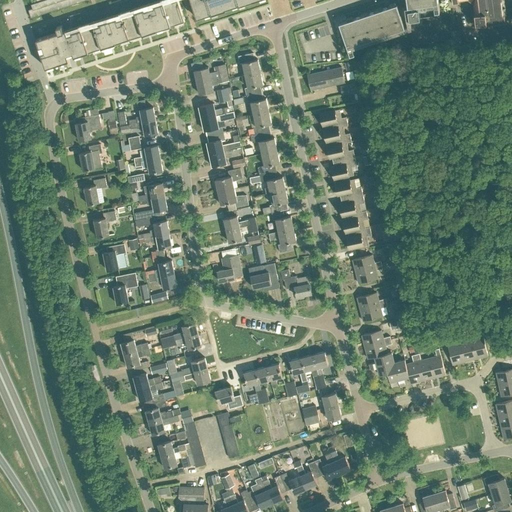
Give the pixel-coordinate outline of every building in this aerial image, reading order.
[(29,9),(31,17),(84,0),(37,0),(38,1),(32,3),(33,8),(29,9)] [(59,31),(37,38),(38,44),(39,47),(43,59),(44,62),(68,55),(73,53),(74,56),(78,55),(81,54),(92,50),(101,47),(104,46),(109,45),(113,43),(115,43),(119,41),(128,39),(131,38),(140,35),(144,33),(146,33),(150,32),(156,30),(158,29),(168,26),(174,24),(183,21),(185,20),(178,0),(173,0),(172,0),(168,0),(165,1),(154,5),(155,6),(145,9),(145,8),(137,10),(127,13),(127,15),(118,18),(117,16),(108,19),(99,22),(100,24),(90,27),(90,25),(67,33),(66,29),(64,30),(62,25),(57,26),(59,31)] [(191,0),(197,18),(253,0),(191,0)] [(435,10),(435,11),(440,10),(438,0),(407,0),(408,6),(438,2),(439,10),(435,10)] [(452,0),(453,3),(467,1),(473,5),(476,25),(506,21),(502,0),(452,0)] [(339,23),(350,55),(355,54),(354,53),(351,54),(348,47),(405,28),(402,20),(410,19),(413,44),(444,39),(441,14),(420,17),(419,7),(399,10),(397,3),(339,23)] [(470,29),(471,17),(465,16),(463,28),(470,29)] [(462,43),(460,29),(451,30),(454,44),(462,43)] [(153,62),(160,59),(157,53),(151,56),(153,62)] [(246,75),(260,72),(258,59),(249,61),(247,54),(239,55),(241,63),(243,63),(246,74),(246,75)] [(216,71),(210,72),(209,66),(195,69),(198,81),(228,75),(226,64),(215,66),(216,71)] [(320,74),(308,77),(311,90),(333,85),(332,83),(345,80),(342,67),(320,72),(320,74)] [(246,87),(247,95),(262,92),(260,85),(263,84),(260,72),(246,75),(246,74),(243,75),(244,80),(247,80),(249,87),(246,87)] [(228,75),(198,81),(200,94),(214,91),(213,85),(219,84),(219,83),(230,81),(228,75)] [(340,85),(342,93),(357,90),(355,81),(340,85)] [(219,96),(229,93),(228,87),(218,89),(219,96)] [(266,98),(263,98),(262,92),(247,95),(249,102),(252,102),(254,114),(269,110),(266,98)] [(219,96),(220,102),(230,99),(229,93),(219,96)] [(200,106),(202,118),(234,111),(233,105),(215,109),(214,103),(200,106)] [(130,124),(156,119),(153,106),(140,109),(141,115),(136,116),(136,118),(129,119),(130,124)] [(118,111),(120,123),(127,122),(124,109),(118,111)] [(325,122),(325,125),(347,120),(346,116),(342,117),(340,109),(320,113),(322,122),(325,122)] [(269,110),(254,114),(257,126),(254,126),(255,134),(270,131),(269,124),(271,123),(269,110)] [(234,111),(202,118),(205,130),(215,128),(216,132),(224,131),(222,126),(219,127),(218,121),(236,117),(234,111)] [(489,129),(502,129),(503,114),(490,113),(489,129)] [(78,117),(79,122),(76,123),(79,140),(91,138),(88,125),(100,123),(99,114),(85,116),(78,117)] [(109,120),(110,128),(118,126),(116,119),(109,120)] [(144,127),(145,135),(158,133),(156,119),(130,124),(130,125),(131,129),(139,128),(144,127)] [(328,138),(329,141),(351,136),(350,132),(345,133),(344,126),(348,125),(347,120),(325,125),(326,129),(324,129),(326,139),(328,138)] [(274,137),(272,138),(270,131),(255,134),(250,135),(252,142),(260,141),(262,153),(277,150),(274,137)] [(216,135),(217,140),(207,142),(210,153),(242,147),(240,138),(222,142),(221,139),(225,138),(224,133),(216,135)] [(129,136),(130,142),(140,140),(139,134),(129,136)] [(332,154),(333,162),(355,157),(353,149),(349,150),(347,142),(352,141),(351,136),(329,141),(330,145),(327,145),(329,155),(332,154)] [(140,140),(130,142),(131,149),(141,147),(140,140)] [(80,152),(83,170),(101,166),(99,153),(102,153),(100,144),(88,146),(89,151),(80,152)] [(134,157),(135,162),(160,157),(158,144),(145,147),(146,149),(140,150),(142,156),(134,157)] [(242,147),(210,153),(213,166),(227,163),(225,157),(232,155),(243,152),(242,147)] [(277,150),(262,153),(265,165),(255,167),(257,174),(275,170),(274,163),(280,162),(277,150)] [(163,170),(160,157),(135,162),(136,166),(143,164),(144,167),(149,166),(150,172),(163,170)] [(332,169),(334,179),(354,175),(352,166),(357,165),(355,157),(333,162),(335,169),(332,169)] [(357,174),(367,173),(364,157),(358,158),(360,166),(356,166),(357,174)] [(233,160),(235,167),(246,164),(245,158),(233,160)] [(216,179),(218,191),(234,188),(233,180),(242,176),(240,167),(228,170),(229,176),(216,179)] [(268,180),(269,187),(265,188),(266,193),(270,192),(285,189),(282,176),(277,177),(275,170),(257,174),(259,182),(268,180)] [(144,172),(127,175),(128,181),(145,178),(144,172)] [(84,186),(87,204),(99,202),(96,188),(106,186),(105,177),(93,180),(94,185),(84,186)] [(339,191),(341,198),(363,194),(361,186),(357,187),(355,178),(335,182),(337,192),(339,191)] [(165,195),(162,182),(144,186),(145,193),(146,192),(146,194),(138,196),(139,200),(165,195)] [(235,201),(236,207),(249,204),(246,194),(236,195),(234,188),(218,191),(221,204),(235,201)] [(272,212),(280,210),(279,203),(288,201),(285,189),(270,192),(273,204),(270,205),(272,212)] [(367,194),(369,207),(377,205),(375,196),(382,195),(382,192),(367,194)] [(345,215),(345,218),(367,214),(366,210),(362,211),(360,203),(365,202),(363,194),(341,198),(343,205),(340,206),(342,216),(345,215)] [(147,204),(153,203),(154,210),(167,207),(165,195),(139,200),(140,204),(147,202),(147,204)] [(135,211),(136,217),(146,216),(145,209),(135,211)] [(94,220),(97,237),(109,234),(106,221),(116,219),(115,210),(103,213),(104,218),(94,220)] [(278,231),(293,228),(291,215),(282,217),(280,210),(272,212),(273,220),(276,219),(278,231)] [(348,231),(349,235),(371,230),(370,226),(365,227),(364,219),(368,218),(367,214),(345,218),(346,222),(344,222),(346,232),(348,231)] [(227,230),(257,223),(255,217),(246,219),(246,220),(239,221),(237,215),(224,218),(227,230)] [(149,216),(135,218),(137,225),(151,222),(149,216)] [(143,237),(169,232),(167,220),(154,222),(155,229),(150,230),(150,232),(143,233),(143,237)] [(257,223),(227,230),(230,242),(242,239),(241,231),(248,230),(248,232),(258,230),(257,223)] [(383,229),(386,229),(385,224),(372,227),(375,241),(385,239),(383,229)] [(278,243),(280,251),(292,249),(290,242),(296,241),(293,228),(278,231),(268,233),(270,239),(275,238),(274,237),(279,236),(281,243),(278,243)] [(347,239),(349,248),(369,244),(367,235),(372,234),(371,230),(349,235),(349,238),(347,239)] [(157,241),(159,248),(163,247),(171,245),(169,232),(143,237),(144,242),(152,240),(152,242),(157,241)] [(247,235),(249,243),(261,241),(259,233),(247,235)] [(131,240),(133,250),(142,249),(141,238),(131,240)] [(116,254),(126,252),(124,243),(106,246),(107,252),(103,252),(107,270),(118,267),(116,254)] [(220,281),(221,281),(222,282),(225,281),(226,279),(235,278),(234,276),(242,274),(238,254),(222,258),(224,268),(218,270),(220,281)] [(353,260),(356,272),(381,265),(381,261),(374,263),(372,255),(353,260)] [(172,260),(159,262),(160,268),(155,270),(155,272),(148,273),(148,277),(174,272),(172,260)] [(274,263),(263,265),(264,272),(251,275),(253,288),(272,284),(270,276),(277,274),(274,263)] [(356,272),(359,283),(378,279),(376,270),(382,269),(381,265),(356,272)] [(286,288),(295,287),(297,297),(312,294),(308,276),(297,278),(297,275),(290,277),(289,269),(281,271),(283,279),(284,279),(286,288)] [(116,276),(118,285),(114,286),(117,303),(128,301),(126,288),(138,285),(136,277),(135,272),(116,276)] [(176,285),(174,272),(148,277),(149,281),(157,280),(157,282),(162,281),(163,287),(176,285)] [(151,295),(153,302),(168,298),(166,291),(151,295)] [(357,297),(360,309),(386,303),(385,299),(379,301),(377,293),(357,297)] [(386,303),(360,309),(363,321),(382,316),(380,308),(387,306),(386,303)] [(405,308),(394,311),(396,318),(407,315),(405,308)] [(186,337),(199,333),(195,321),(183,325),(186,337)] [(463,323),(456,325),(459,333),(466,331),(463,323)] [(172,330),(170,324),(159,327),(161,333),(172,330)] [(156,327),(146,329),(147,335),(157,332),(156,327)] [(471,339),(476,358),(488,355),(481,329),(477,330),(478,337),(471,339)] [(362,335),(365,347),(391,340),(390,336),(383,338),(381,330),(362,335)] [(187,342),(189,348),(202,345),(199,333),(186,337),(175,340),(174,335),(161,339),(163,348),(176,344),(176,345),(187,342)] [(457,335),(464,361),(476,358),(471,339),(463,341),(461,334),(457,335)] [(447,345),(452,364),(464,361),(457,335),(454,336),(455,343),(447,345)] [(121,342),(124,354),(137,351),(134,339),(121,342)] [(375,357),(387,353),(385,346),(392,344),(391,340),(365,347),(368,359),(375,357)] [(133,364),(135,370),(148,366),(146,361),(140,362),(139,356),(150,353),(149,348),(142,349),(137,351),(124,354),(128,366),(133,364)] [(429,358),(434,377),(446,374),(439,348),(435,350),(437,356),(429,358)] [(313,354),(321,387),(326,385),(321,366),(328,364),(325,351),(313,354)] [(387,353),(375,357),(376,362),(369,364),(370,366),(394,360),(392,352),(387,353)] [(416,354),(422,380),(434,377),(429,358),(421,360),(420,353),(416,354)] [(311,369),(317,388),(321,387),(313,354),(302,357),(305,370),(311,369)] [(413,362),(406,364),(405,364),(409,377),(410,383),(422,380),(416,354),(412,356),(413,362)] [(194,366),(183,369),(183,370),(185,375),(195,372),(208,368),(205,356),(192,360),(194,366)] [(305,370),(302,357),(290,360),(293,373),(300,372),(302,381),(307,380),(305,370)] [(396,362),(402,385),(405,385),(404,378),(409,377),(405,364),(406,364),(405,359),(396,362)] [(388,373),(394,362),(394,360),(370,366),(371,369),(377,367),(379,375),(388,373)] [(166,362),(150,366),(152,373),(168,369),(166,362)] [(398,380),(400,386),(402,385),(396,362),(394,362),(388,373),(390,382),(398,380)] [(276,378),(282,376),(279,363),(267,366),(270,379),(272,385),(277,384),(276,378)] [(256,369),(259,382),(270,379),(267,366),(256,369)] [(195,372),(185,375),(186,379),(196,376),(198,383),(211,380),(208,368),(195,372)] [(511,368),(496,372),(498,384),(511,380),(511,368)] [(261,389),(259,382),(256,369),(244,372),(248,385),(254,383),(259,403),(265,402),(261,389)] [(183,370),(177,371),(180,381),(186,379),(185,375),(183,370)] [(173,383),(180,381),(177,371),(170,373),(173,383)] [(159,376),(148,379),(146,373),(133,376),(137,388),(160,382),(159,376)] [(511,380),(498,384),(501,396),(511,393),(511,380)] [(162,381),(137,388),(140,400),(144,399),(145,405),(157,401),(165,399),(163,393),(158,395),(157,390),(163,388),(162,381)] [(286,383),(289,396),(299,393),(296,381),(286,383)] [(219,402),(228,400),(230,408),(244,404),(241,394),(235,396),(232,386),(216,390),(219,402)] [(261,389),(265,402),(269,400),(266,388),(261,389)] [(323,396),(326,407),(339,404),(336,392),(323,396)] [(282,437),(289,435),(284,416),(298,411),(294,396),(281,399),(283,407),(284,407),(285,412),(278,414),(280,421),(275,422),(278,430),(280,430),(282,437)] [(146,410),(149,422),(181,413),(179,407),(166,411),(165,410),(160,411),(159,407),(166,405),(165,399),(157,401),(145,405),(147,410),(146,410)] [(511,399),(496,403),(499,415),(511,412),(511,399)] [(316,404),(302,407),(303,412),(317,409),(316,404)] [(326,407),(329,419),(342,416),(339,404),(326,407)] [(181,411),(184,423),(196,420),(193,408),(181,411)] [(305,417),(318,413),(317,409),(303,412),(305,417)] [(218,414),(219,420),(230,417),(229,411),(218,414)] [(511,412),(499,415),(501,427),(511,424),(511,412)] [(181,413),(149,422),(153,434),(165,430),(164,424),(180,420),(178,414),(181,413)] [(242,414),(230,417),(231,422),(232,422),(243,419),(242,414)] [(230,417),(219,420),(221,425),(231,422),(230,417)] [(186,429),(196,426),(195,420),(184,423),(184,424),(186,429)] [(222,430),(233,427),(232,423),(232,422),(231,422),(221,425),(222,430)] [(511,424),(501,427),(504,439),(511,437),(511,424)] [(198,431),(196,426),(186,429),(186,430),(187,434),(198,431)] [(224,436),(234,433),(233,427),(222,430),(224,436)] [(178,439),(188,437),(187,434),(186,430),(176,433),(178,439)] [(189,439),(199,436),(198,431),(187,434),(188,437),(189,439)] [(234,433),(224,436),(225,441),(236,438),(234,433)] [(201,442),(199,436),(189,439),(190,443),(190,445),(201,442)] [(236,438),(225,441),(227,446),(237,443),(236,438)] [(191,447),(190,445),(190,443),(185,444),(185,443),(178,445),(178,446),(173,447),(171,440),(159,443),(162,455),(191,447)] [(202,447),(201,442),(190,445),(191,447),(192,450),(202,447)] [(227,446),(228,452),(239,449),(237,443),(227,446)] [(334,445),(328,447),(332,454),(337,452),(334,445)] [(195,461),(193,455),(192,450),(191,447),(162,455),(165,467),(178,464),(176,458),(181,456),(184,467),(191,465),(191,464),(195,463),(195,461)] [(193,455),(203,452),(202,447),(192,450),(193,455)] [(323,465),(320,458),(314,460),(320,475),(326,473),(328,478),(339,473),(334,460),(332,454),(328,447),(323,449),(329,462),(323,465)] [(239,449),(228,452),(230,457),(240,454),(239,449)] [(205,458),(203,452),(193,455),(195,461),(205,458)] [(334,460),(339,473),(351,468),(345,455),(334,460)] [(265,459),(268,465),(274,463),(271,457),(265,459)] [(206,463),(205,458),(195,461),(195,463),(196,465),(196,466),(206,463)] [(295,462),(306,488),(317,483),(315,478),(320,475),(314,460),(308,463),(311,470),(306,472),(300,459),(295,462)] [(281,474),(287,490),(293,487),(295,493),(306,488),(295,462),(290,464),(295,477),(289,479),(286,472),(281,474)] [(262,476),(273,502),(284,498),(281,492),(287,490),(281,474),(280,472),(274,475),(277,482),(271,485),(267,474),(262,476)] [(236,485),(231,473),(222,476),(227,488),(236,485)] [(489,483),(493,493),(507,489),(504,477),(500,479),(497,474),(484,478),(486,484),(489,483)] [(273,502),(262,476),(256,479),(258,483),(253,485),(252,485),(253,489),(248,491),(254,504),(259,502),(261,507),(273,502)] [(458,485),(462,499),(469,497),(464,484),(458,485)] [(183,511),(196,511),(197,488),(179,487),(179,496),(184,497),(184,502),(183,511)] [(196,511),(208,511),(209,504),(204,503),(205,488),(197,488),(196,511)] [(228,491),(237,511),(249,511),(250,511),(248,507),(254,504),(248,491),(247,489),(242,491),(245,499),(239,501),(233,489),(228,491)] [(446,489),(434,493),(439,508),(449,504),(450,508),(456,506),(452,493),(447,494),(446,489)] [(492,505),(494,511),(507,507),(507,501),(511,500),(507,489),(493,493),(496,504),(492,505)] [(222,508),(223,511),(237,511),(228,491),(222,493),(228,506),(222,508)] [(425,501),(419,503),(421,511),(428,511),(439,508),(434,493),(424,496),(425,501)] [(463,502),(465,510),(473,508),(470,500),(463,502)] [(392,506),(393,511),(411,511),(410,506),(405,507),(403,502),(392,506)]
